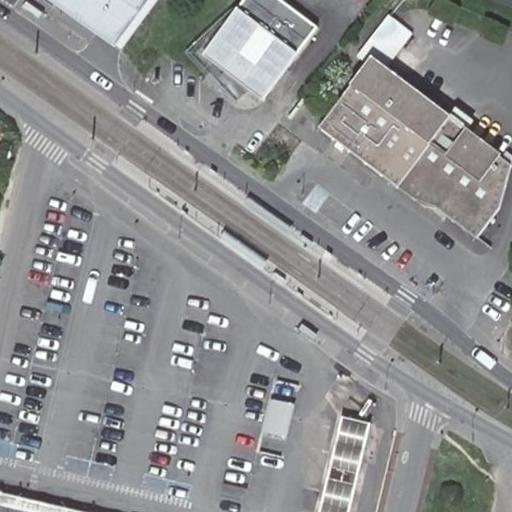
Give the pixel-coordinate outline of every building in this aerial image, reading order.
[(127,52),(52,0),(38,0),(122,58),(127,52)] [(163,0),(52,0),(127,52),(163,0)] [(270,103),(323,33),(278,0),(253,0),(241,17),(209,58),(260,95),(270,103)] [(504,209),(511,179),(511,164),(452,119),(438,109),(393,74),(425,32),(399,13),(367,55),(377,62),(325,131),(342,144),(339,148),(347,154),(350,150),(402,190),(405,186),(407,183),(482,240),(504,209)] [(260,95),(209,58),(241,17),(184,52),(245,114),(260,95)] [(455,87),(438,109),(452,119),(469,97),(455,87)] [(270,264),(227,233),(223,238),(267,269),(270,264)] [(290,406),(266,400),(258,432),(282,438),(290,406)] [(343,424),(321,511),(351,511),(371,430),(343,424)] [(80,511),(0,493),(0,511),(80,511)]
